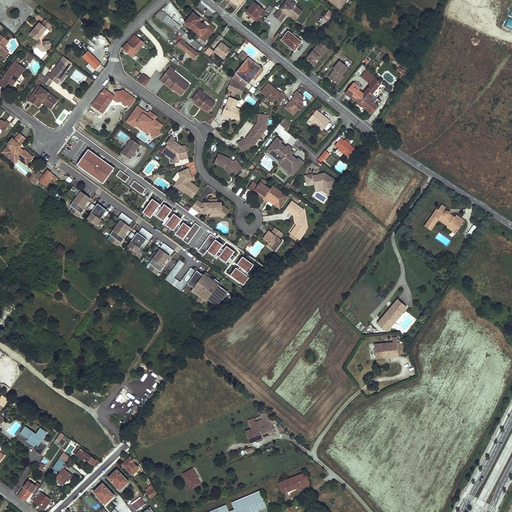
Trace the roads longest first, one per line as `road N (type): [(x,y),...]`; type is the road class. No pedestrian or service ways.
road 1 (track): [(37,373),(102,289),(120,286),(159,316),(160,329),(91,413)]
road 2 (residential): [(373,134),(206,0)]
road 3 (residential): [(248,219),(202,172),(196,133),(111,68)]
road 4 (unclassified): [(373,134),(511,225)]
road 5 (unknown): [(379,309),(406,284),(397,234),(439,178)]
